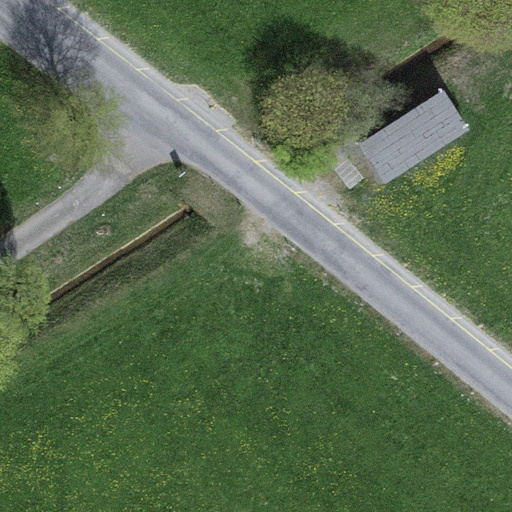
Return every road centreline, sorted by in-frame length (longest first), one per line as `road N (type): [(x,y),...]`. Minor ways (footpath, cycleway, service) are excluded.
road 1 (unclassified): [(12,0),(511,399)]
road 2 (track): [(0,250),(181,130)]
